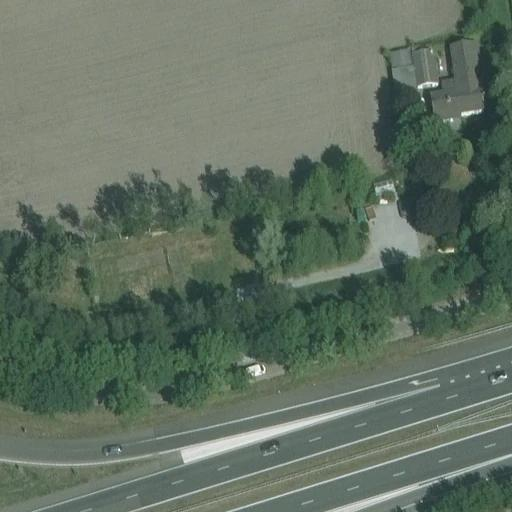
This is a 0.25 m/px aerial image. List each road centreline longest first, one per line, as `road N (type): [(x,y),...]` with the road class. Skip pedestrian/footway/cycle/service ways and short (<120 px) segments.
road 1 (unclassified): [(511,294),(143,395),(84,393),(0,371)]
road 2 (motorway): [(444,399),(95,458),(0,450)]
road 3 (motorway): [(444,399),(83,511)]
road 4 (motorway): [(281,511),(505,442)]
road 5 (motorway): [(349,511),(505,442)]
